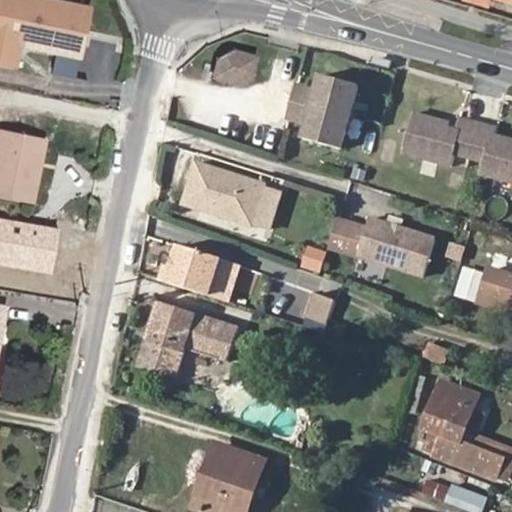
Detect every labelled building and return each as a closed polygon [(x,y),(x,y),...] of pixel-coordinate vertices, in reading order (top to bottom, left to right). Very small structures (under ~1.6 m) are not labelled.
[(78,56),(87,12),(26,0),(0,0),(0,63),(8,65),(12,43),(19,44),(78,56)] [(15,66),(19,44),(12,43),(8,65),(15,66)] [(221,60),(216,79),(241,86),(254,79),(259,59),(234,53),(221,60)] [(361,89),(323,79),(319,95),(300,90),(292,121),(311,126),(306,142),(344,153),(361,89)] [(416,116),(405,156),(455,169),(458,157),(486,165),(483,177),(511,185),(511,147),(497,143),(501,132),(463,122),(459,133),(445,129),(446,125),(416,116)] [(1,130),(0,136),(0,159),(1,160),(1,175),(38,177),(41,165),(33,163),(38,137),(1,130)] [(46,138),(38,137),(33,163),(41,165),(46,138)] [(1,160),(0,159),(0,192),(34,199),(38,177),(1,175),(1,160)] [(365,180),(368,166),(350,162),(347,176),(365,180)] [(253,227),(267,185),(197,163),(184,204),(253,227)] [(61,230),(0,219),(0,266),(53,276),(61,230)] [(371,222),(359,259),(425,280),(437,243),(371,222)] [(320,274),(327,251),(309,246),(302,269),(320,274)] [(161,282),(210,298),(222,261),(180,247),(173,269),(166,267),(161,282)] [(459,272),(450,300),(476,309),(485,281),(459,272)] [(511,281),(490,275),(489,277),(498,281),(511,285),(511,281)] [(498,281),(489,277),(478,309),(487,312),(498,281)] [(511,285),(498,281),(487,312),(510,320),(511,320),(511,285)] [(160,303),(159,306),(239,331),(239,328),(160,303)] [(239,331),(159,306),(139,367),(177,380),(187,349),(228,361),(239,331)] [(435,344),(430,360),(446,366),(451,350),(435,344)] [(256,375),(196,353),(188,377),(248,398),(256,375)] [(436,454),(495,477),(502,459),(461,443),(474,409),(436,393),(422,428),(443,437),(436,454)] [(502,459),(495,477),(507,481),(511,466),(511,451),(476,436),(485,414),(474,410),(474,409),(461,443),(502,459)] [(217,444),(213,457),(223,461),(228,448),(217,444)] [(228,448),(223,461),(262,474),(267,461),(228,448)] [(223,461),(213,457),(201,491),(211,495),(223,461)] [(211,495),(201,491),(195,509),(204,511),(248,511),(253,500),(271,506),(275,492),(259,485),(262,474),(223,461),(211,495)] [(427,480),(423,494),(445,500),(449,486),(427,480)] [(446,504),(472,511),(484,511),(489,496),(452,485),(446,504)]
